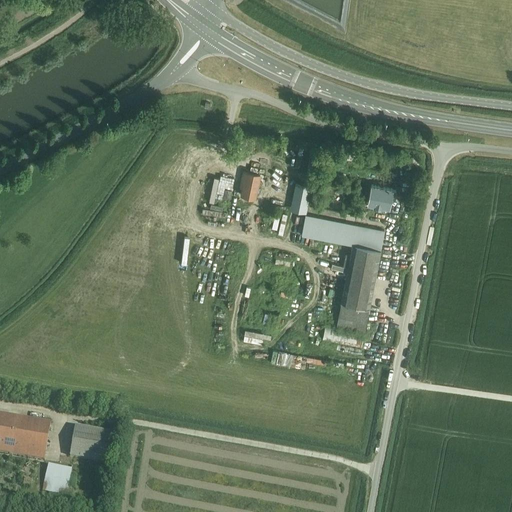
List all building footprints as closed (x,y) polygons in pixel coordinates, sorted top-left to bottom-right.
[(194,101),(202,103),(203,96),(196,94),(194,101)] [(255,198),(260,174),(244,171),(242,180),(244,180),(241,195),(255,198)] [(394,197),(396,190),(392,189),(392,188),(371,184),(367,202),(375,204),(375,205),(380,206),(380,205),(389,206),(391,197),(394,197)] [(229,203),(231,190),(225,189),(222,202),(229,203)] [(364,331),(380,249),(384,229),(305,214),(301,234),(352,244),(336,326),(364,331)] [(0,452),(8,454),(44,461),(51,423),(8,415),(0,414),(0,452)] [(115,434),(80,428),(75,427),(70,457),(110,464),(115,434)]
